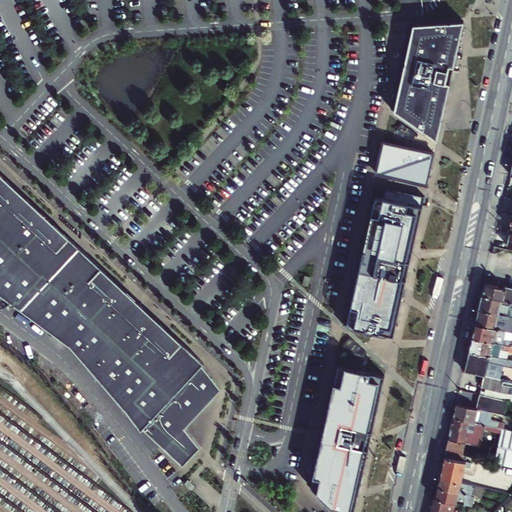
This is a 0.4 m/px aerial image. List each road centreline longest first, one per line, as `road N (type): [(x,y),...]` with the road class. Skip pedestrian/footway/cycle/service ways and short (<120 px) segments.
road 1 (residential): [(252,390),(273,285),(77,102),(64,82),(68,65),(106,33),(406,13),(430,0)]
road 2 (residential): [(0,135),(221,342),(245,368),(252,390)]
road 3 (primary): [(457,255),(400,511)]
road 4 (primary): [(418,511),(473,259)]
road 5 (primary): [(511,6),(457,255)]
road 6 (primary): [(473,259),(511,83)]
road 7 (residential): [(252,390),(225,511)]
